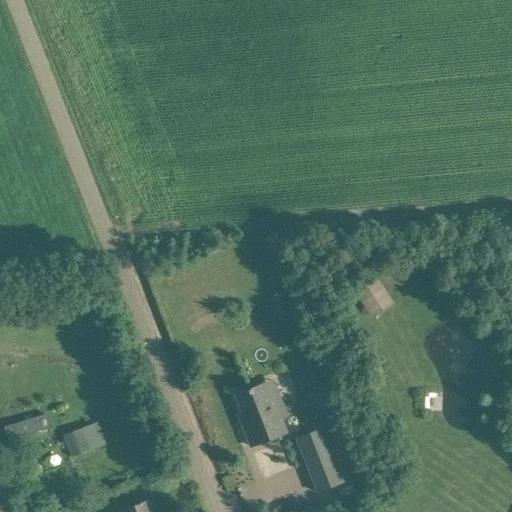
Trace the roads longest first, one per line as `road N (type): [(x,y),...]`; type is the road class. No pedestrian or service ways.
road 1 (unclassified): [(215,511),(14,0)]
road 2 (track): [(105,236),(511,199)]
